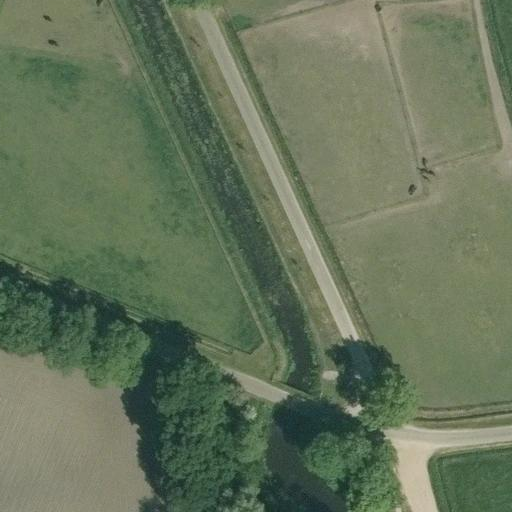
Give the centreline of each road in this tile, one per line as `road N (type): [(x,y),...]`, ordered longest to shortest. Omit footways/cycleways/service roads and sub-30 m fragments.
road 1 (unclassified): [(387,434),(205,0)]
road 2 (unclassified): [(387,434),(0,285)]
road 3 (unclassified): [(387,434),(511,433)]
